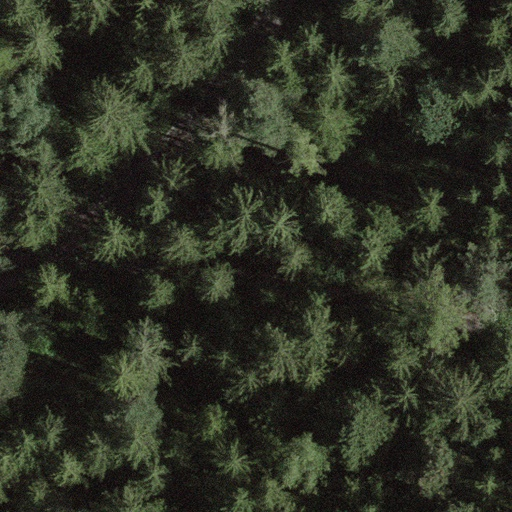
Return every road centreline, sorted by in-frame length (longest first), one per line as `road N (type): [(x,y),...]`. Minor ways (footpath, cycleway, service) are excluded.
road 1 (track): [(511,302),(381,246),(52,246),(0,273)]
road 2 (track): [(285,0),(187,139),(52,246)]
